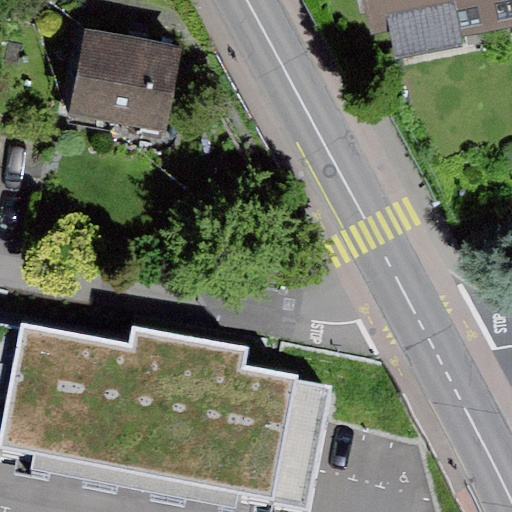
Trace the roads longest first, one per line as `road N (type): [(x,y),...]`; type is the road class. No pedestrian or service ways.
road 1 (residential): [(427,334),(282,319),(0,260)]
road 2 (tertiary): [(427,334),(247,0)]
road 3 (tertiary): [(511,503),(427,334)]
